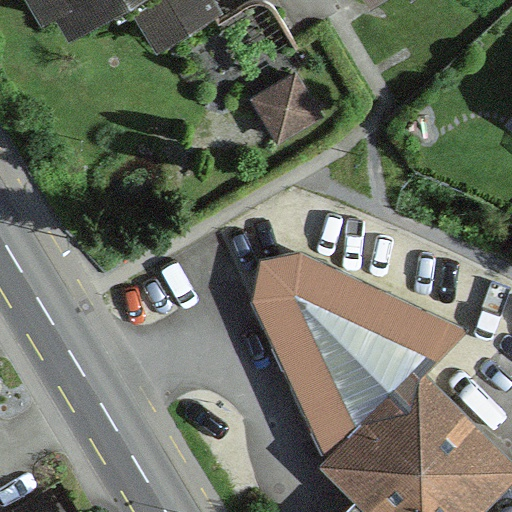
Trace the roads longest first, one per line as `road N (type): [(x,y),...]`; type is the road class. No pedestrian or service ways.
road 1 (primary): [(168,511),(0,235)]
road 2 (residential): [(511,273),(377,214)]
